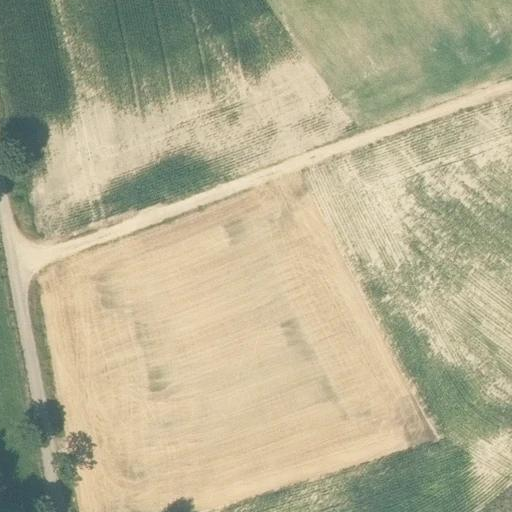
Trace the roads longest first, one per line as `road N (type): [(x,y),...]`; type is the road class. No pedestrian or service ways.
road 1 (track): [(511,86),(6,273)]
road 2 (unclassified): [(0,240),(51,511)]
